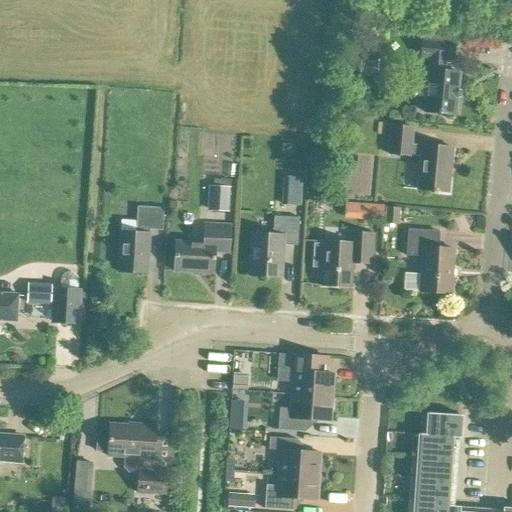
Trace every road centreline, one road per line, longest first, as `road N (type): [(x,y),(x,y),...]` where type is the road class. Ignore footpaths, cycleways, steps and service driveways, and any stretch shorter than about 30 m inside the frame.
road 1 (residential): [(0,389),(63,393),(208,331),(371,345)]
road 2 (residential): [(363,511),(371,345)]
road 3 (residential): [(499,196),(511,53)]
road 4 (residential): [(371,345),(422,349),(488,313)]
